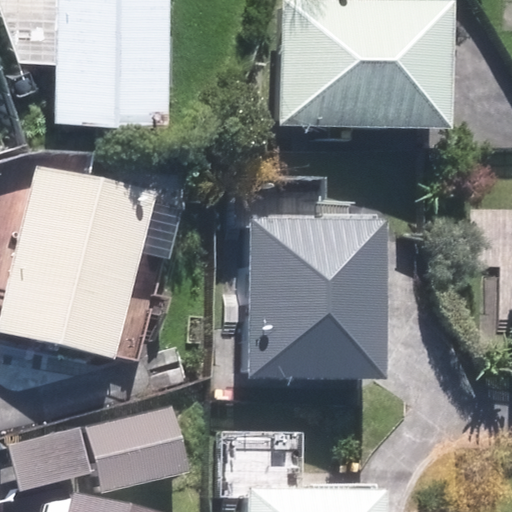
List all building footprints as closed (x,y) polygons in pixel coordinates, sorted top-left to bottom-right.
[(39,0),(35,122),(143,128),(147,0),(39,0)] [(432,0),(282,0),(278,113),(427,119),(432,0)] [(169,186),(30,155),(0,292),(0,318),(133,348),(169,186)] [(364,201),(242,201),(242,366),(364,366),(364,201)] [(368,511),(369,469),(239,468),(238,511),(368,511)] [(148,511),(150,508),(50,484),(42,511),(148,511)]
